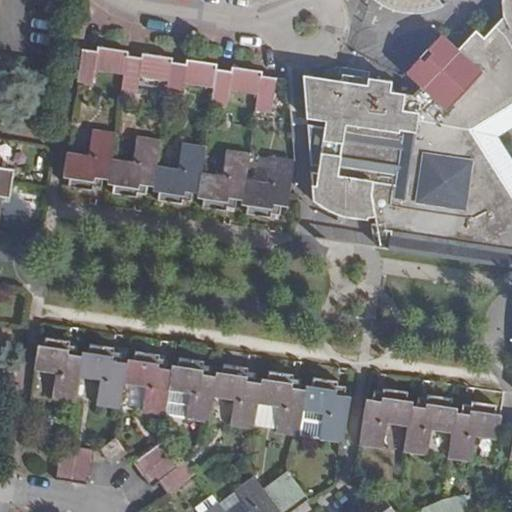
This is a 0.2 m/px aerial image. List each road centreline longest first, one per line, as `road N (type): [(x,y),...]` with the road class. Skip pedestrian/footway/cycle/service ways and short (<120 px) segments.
road 1 (residential): [(272,21),(138,0)]
road 2 (residential): [(272,21),(285,51),(318,54),(336,27),(323,0)]
